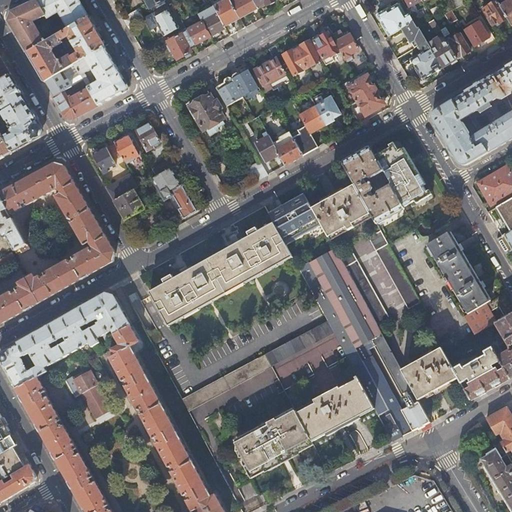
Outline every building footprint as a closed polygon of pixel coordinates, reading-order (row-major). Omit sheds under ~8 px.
[(18,36),(28,53),(47,42),(35,22),(47,16),(38,0),(13,12),(9,22),(18,36)] [(58,35),(88,18),(77,0),(38,0),(47,16),(48,18),(60,11),(69,26),(67,27),(66,25),(56,31),(58,35)] [(223,0),(213,6),(218,14),(225,26),(240,18),(231,2),(230,0),(223,0)] [(253,0),(234,0),(231,2),(240,18),(258,8),(257,6),(253,0)] [(500,5),(497,0),(483,9),(493,25),(499,22),(500,24),(508,19),(500,5)] [(500,5),(508,19),(511,26),(511,0),(503,0),(506,4),(502,6),(502,4),(500,5)] [(390,36),(403,28),(414,22),(410,14),(405,17),(399,6),(391,12),(389,8),(378,15),(390,36)] [(123,17),(128,26),(143,18),(138,9),(123,17)] [(179,28),(169,10),(156,18),(165,36),(179,28)] [(452,19),(457,17),(453,10),(449,12),(448,13),(452,19)] [(218,14),(203,22),(210,37),(226,28),(225,26),(218,14)] [(72,59),(76,64),(105,47),(96,31),(88,18),(58,35),(66,48),(68,46),(64,39),(68,37),(71,38),(75,45),(74,46),(73,48),(76,52),(77,52),(79,51),(79,55),(72,59)] [(441,31),(435,20),(434,20),(430,22),(437,33),(441,31)] [(465,31),(474,47),(490,38),(481,21),(465,31)] [(210,37),(203,22),(187,31),(195,45),(210,37)] [(443,68),(433,50),(420,28),(418,29),(414,22),(403,28),(415,48),(420,46),(424,53),(412,60),(417,68),(418,68),(423,78),(433,73),(443,68)] [(497,27),(501,35),(511,32),(507,23),(497,27)] [(315,24),(307,28),(327,66),(336,62),(333,57),(339,53),(336,47),(337,46),(332,37),(331,38),(328,33),(321,37),(321,36),(321,35),(320,35),(315,24)] [(50,40),(58,35),(56,31),(48,36),(50,40)] [(341,31),(334,35),(337,42),(336,42),(346,60),(347,60),(352,57),(351,55),(359,50),(350,34),(345,37),(341,31)] [(168,41),(178,59),(192,52),(182,34),(168,41)] [(461,34),(447,42),(458,59),(462,57),(471,51),(461,34)] [(48,81),(61,73),(76,64),(72,59),(66,48),(58,35),(50,40),(47,42),(28,53),(36,67),(45,82),(48,81)] [(458,59),(447,42),(444,44),(440,38),(435,41),(438,47),(433,50),(443,68),(449,64),(454,61),(458,59)] [(302,47),(298,49),(309,69),(322,62),(310,41),(302,46),(302,47)] [(143,51),(148,59),(161,51),(156,43),(143,51)] [(290,71),(276,45),(269,49),(275,60),(255,71),(264,86),(286,74),(285,74),(290,71)] [(129,90),(129,88),(105,47),(76,64),(85,80),(90,88),(100,106),(129,90)] [(309,69),(298,49),(294,51),(293,50),(284,55),(296,76),(309,69)] [(0,56),(0,81),(12,75),(6,65),(1,56),(0,56)] [(511,63),(495,74),(508,96),(511,94),(511,63)] [(368,76),(375,72),(373,67),(366,71),(368,76)] [(234,79),(244,97),(260,88),(250,70),(234,79)] [(377,90),(368,76),(366,71),(359,75),(356,77),(347,82),(349,86),(349,87),(358,101),(377,90)] [(68,89),(73,86),(69,80),(65,82),(61,73),(48,81),(56,96),(68,89)] [(503,99),(508,96),(495,74),(474,87),(454,99),(461,111),(457,114),(461,121),(462,121),(471,115),(480,110),(482,113),(494,106),(492,102),(499,98),(503,99)] [(12,75),(0,81),(0,108),(12,128),(11,129),(11,130),(10,130),(10,131),(10,132),(11,132),(11,133),(4,137),(13,153),(41,138),(43,128),(27,100),(12,75)] [(218,88),(228,105),(244,97),(234,79),(218,88)] [(71,93),(68,89),(56,96),(54,97),(65,117),(75,119),(88,112),(100,106),(90,88),(72,98),(70,96),(71,93)] [(385,105),(377,90),(358,101),(366,116),(385,105)] [(191,111),(196,119),(197,118),(204,131),(206,130),(209,134),(225,124),(223,120),(225,119),(220,110),(222,108),(218,101),(215,102),(209,91),(187,104),(189,109),(191,108),(193,110),(191,111)] [(320,96),(313,100),(316,107),(327,126),(335,121),(334,120),(341,115),(332,98),(324,102),(320,96)] [(447,141),(458,161),(471,163),(490,152),(483,141),(476,145),(472,139),(472,138),(471,135),(469,137),(461,124),(463,123),(462,121),(461,121),(457,114),(461,111),(454,99),(437,110),(434,120),(447,141)] [(316,107),(300,115),(306,126),(311,135),(327,126),(316,107)] [(511,139),(511,113),(481,133),(472,138),(472,139),(476,145),(483,141),(490,152),(499,147),(511,139)] [(469,137),(471,135),(463,123),(461,124),(469,137)] [(463,123),(471,135),(471,134),(472,133),(466,124),(466,123),(465,123),(463,123)] [(143,129),(139,131),(138,132),(148,151),(154,148),(153,146),(161,142),(151,124),(143,129)] [(293,138),(294,140),(303,156),(311,151),(318,148),(311,135),(306,126),(298,131),(300,134),(293,138)] [(0,159),(13,153),(4,137),(1,132),(0,130),(0,159)] [(273,142),(267,131),(262,133),(265,138),(256,143),(267,162),(280,155),(273,142)] [(116,143),(117,145),(113,147),(111,148),(117,159),(123,156),(126,161),(133,157),(134,159),(140,156),(129,135),(116,143)] [(273,142),(280,155),(286,165),(294,161),(303,156),(294,140),(289,143),(285,136),(273,142)] [(393,145),(375,155),(404,207),(428,193),(402,148),(396,151),(393,145)] [(404,208),(404,207),(375,155),(370,146),(351,157),(343,161),(355,184),(371,213),(377,223),(404,208)] [(117,165),(107,148),(94,155),(105,175),(110,172),(109,170),(117,165)] [(168,160),(153,169),(157,177),(172,168),(168,160)] [(269,175),(261,162),(250,168),(249,171),(252,177),(255,177),(257,181),(269,175)] [(14,186),(0,193),(9,209),(12,214),(24,208),(22,205),(26,203),(28,206),(59,189),(61,193),(57,196),(70,218),(72,217),(74,221),(72,223),(85,245),(91,242),(93,246),(74,257),(75,260),(71,262),(69,260),(45,273),(47,276),(43,278),(41,275),(36,278),(34,274),(19,283),(21,287),(16,289),(18,292),(14,294),(12,292),(0,298),(0,325),(113,262),(116,251),(66,167),(56,164),(14,186)] [(493,203),(511,192),(511,172),(509,167),(481,183),(493,203)] [(172,168),(157,177),(153,179),(164,198),(165,200),(173,196),(181,208),(179,210),(184,219),(197,211),(172,168)] [(131,174),(108,188),(115,201),(134,190),(139,187),(131,174)] [(153,179),(148,182),(158,201),(164,198),(153,179)] [(323,227),(329,237),(346,227),(348,230),(355,227),(353,223),(371,213),(355,184),(312,207),(321,223),(323,227)] [(134,190),(115,201),(127,220),(145,209),(142,205),(149,201),(143,191),(137,195),(134,190)] [(0,231),(4,239),(5,239),(8,238),(16,251),(21,249),(28,245),(14,219),(12,220),(10,218),(8,219),(5,212),(9,209),(0,193),(0,231)] [(269,213),(274,222),(286,242),(321,223),(312,207),(305,193),(290,201),(290,202),(290,203),(288,202),(286,203),(285,204),(285,205),(284,206),(284,204),(269,213)] [(511,198),(497,207),(511,232),(511,231),(511,198)] [(168,322),(291,252),(288,247),(286,242),(274,222),(151,291),(168,322)] [(420,300),(389,243),(381,230),(369,237),(408,307),(417,302),(420,300)] [(451,231),(428,245),(447,277),(445,279),(447,282),(449,281),(468,313),(486,303),(491,300),(451,231)] [(28,245),(21,249),(23,254),(31,249),(28,244),(28,245)] [(350,247),(338,254),(378,326),(390,319),(350,247)] [(338,254),(335,248),(309,261),(355,346),(362,342),(363,343),(370,339),(382,332),(378,326),(338,254)] [(0,267),(16,259),(12,253),(0,259),(0,267)] [(355,346),(309,261),(299,267),(328,320),(335,333),(358,376),(374,405),(379,415),(385,412),(389,409),(391,412),(404,435),(414,430),(403,410),(373,355),(370,357),(363,360),(355,346)] [(506,291),(491,300),(486,303),(497,321),(511,312),(511,300),(506,291)] [(114,295),(107,293),(79,309),(49,326),(19,342),(38,376),(48,371),(46,367),(90,342),(92,346),(100,342),(98,338),(112,330),(114,333),(130,324),(114,295)] [(486,303),(468,313),(465,315),(475,334),(482,329),(497,321),(486,303)] [(511,312),(497,321),(510,345),(511,344),(511,350),(511,348),(501,354),(499,352),(501,351),(497,345),(496,346),(495,343),(491,345),(510,377),(511,376),(511,312)] [(335,333),(328,320),(265,354),(272,366),(273,367),(335,333)] [(38,376),(17,388),(26,405),(86,511),(225,511),(216,494),(212,496),(131,345),(140,341),(130,324),(114,333),(120,344),(112,349),(115,354),(110,356),(123,381),(126,380),(128,384),(126,385),(139,410),(141,408),(144,412),(141,414),(154,438),(157,436),(159,441),(156,442),(169,467),(172,465),(174,470),(171,471),(184,495),(187,494),(189,498),(186,500),(193,511),(197,509),(199,511),(113,511),(112,510),(109,511),(106,507),(109,505),(96,481),(93,482),(90,478),(93,477),(80,453),(77,454),(74,450),(77,448),(64,424),(61,426),(59,422),(61,420),(48,396),(45,398),(43,394),(47,391),(38,376)] [(402,369),(382,332),(370,339),(374,346),(376,344),(404,396),(406,395),(408,398),(406,398),(410,406),(403,410),(414,430),(431,422),(420,401),(416,403),(412,396),(411,396),(409,393),(414,391),(402,369)] [(38,376),(19,342),(2,352),(1,355),(0,359),(17,388),(38,376)] [(362,342),(355,346),(363,360),(370,357),(363,343),(362,342)] [(402,397),(404,396),(376,344),(374,346),(402,397)] [(459,377),(471,399),(478,395),(510,377),(491,345),(484,350),(486,353),(479,357),(478,355),(477,356),(476,354),(470,358),(470,359),(468,360),(469,362),(464,366),(462,362),(454,367),(459,377)] [(442,346),(402,369),(414,391),(419,400),(459,377),(454,367),(442,346)] [(272,366),(265,354),(183,399),(190,412),(272,366)] [(75,397),(82,393),(98,384),(91,370),(75,379),(73,376),(65,380),(75,397)] [(110,378),(107,373),(101,376),(104,381),(110,378)] [(358,414),(374,405),(358,376),(356,377),(356,379),(346,384),(345,384),(340,386),(314,399),(316,402),(298,412),(311,439),(326,431),(327,433),(360,416),(358,414)] [(98,384),(82,393),(96,418),(112,409),(98,384)] [(508,454),(506,451),(511,448),(511,416),(507,408),(487,419),(495,432),(500,440),(493,444),(496,448),(487,454),(488,455),(482,459),(486,466),(484,467),(511,511),(511,464),(508,467),(502,457),(508,454)] [(312,440),(311,439),(298,412),(297,410),(277,420),(276,418),(254,430),(255,432),(237,442),(238,445),(238,451),(241,451),(241,456),(245,457),(245,463),(248,463),(253,472),(265,465),(265,467),(298,449),(297,448),(312,440)] [(393,441),(404,435),(391,412),(387,415),(391,422),(385,425),(393,441)] [(0,455),(12,448),(13,448),(6,437),(11,434),(0,415),(0,414),(0,455)] [(11,434),(6,437),(13,448),(15,447),(18,445),(11,434)] [(13,448),(12,448),(20,461),(22,460),(15,447),(13,448)] [(12,448),(0,455),(0,466),(6,478),(9,476),(12,475),(26,466),(22,460),(20,461),(12,448)] [(38,476),(30,464),(26,466),(12,475),(15,479),(7,484),(6,482),(11,479),(9,476),(6,478),(0,482),(0,503),(36,482),(38,480),(38,476)]
